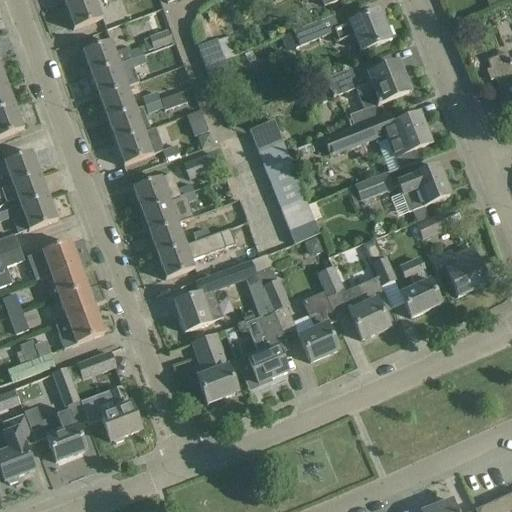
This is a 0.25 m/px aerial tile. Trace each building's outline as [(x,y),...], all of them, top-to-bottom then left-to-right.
[(62,0),(66,9),(90,0),(62,0)] [(90,0),(66,9),(74,31),(72,31),(73,32),(102,22),(93,0),(90,0)] [(158,0),(156,0),(135,4),(137,14),(160,10),(158,0)] [(320,0),(324,8),(340,1),(340,2),(345,0),(320,0)] [(388,43),(376,14),(350,25),(351,26),(344,29),(339,16),(319,24),(280,40),(286,55),(334,34),(338,44),(356,37),(363,53),(388,43)] [(172,46),(167,33),(148,39),(149,41),(143,43),(147,54),(153,52),(153,53),(172,46)] [(91,77),(143,58),(140,51),(130,54),(129,50),(114,55),(110,44),(81,55),(81,56),(83,55),(91,77)] [(495,82),(506,107),(511,104),(511,62),(508,54),(488,63),(491,72),(487,73),(491,83),(495,82)] [(143,58),(91,77),(91,78),(99,100),(127,90),(138,86),(132,70),(145,66),(146,65),(143,58)] [(223,64),(205,71),(213,93),(231,87),(223,64)] [(348,72),(325,81),(333,100),(355,91),(364,113),(366,112),(370,121),(383,115),(380,108),(380,106),(408,95),(396,65),(368,77),(368,78),(353,84),(348,72)] [(0,114),(14,109),(5,87),(0,88),(0,114)] [(127,90),(99,100),(107,122),(142,110),(142,109),(135,112),(127,90)] [(145,109),(159,103),(157,95),(142,100),(145,109)] [(162,111),(159,103),(145,109),(147,117),(162,111)] [(22,131),(14,109),(0,114),(0,140),(23,132),(23,131),(22,131)] [(142,110),(107,122),(116,145),(154,131),(149,132),(142,110)] [(389,116),(323,142),(330,160),(375,142),(388,176),(417,164),(413,153),(429,147),(433,146),(428,132),(424,133),(417,117),(393,127),(389,117),(389,116)] [(249,135),(258,157),(283,147),(274,125),(249,135)] [(154,131),(116,145),(124,167),(123,167),(123,169),(152,158),(152,157),(161,154),(164,161),(179,156),(176,148),(162,153),(154,131)] [(203,137),(199,146),(201,152),(213,147),(209,135),(203,137)] [(287,158),(283,147),(258,157),(262,168),(287,158)] [(32,156),(32,154),(3,165),(11,188),(39,177),(31,156),(32,156)] [(219,172),(213,155),(183,166),(189,183),(219,172)] [(271,190),(296,180),(287,158),(262,168),(271,190)] [(450,199),(438,169),(412,179),(412,180),(397,186),(402,198),(405,197),(417,225),(428,220),(424,209),(450,199)] [(392,192),(386,176),(353,190),(347,192),(353,207),(392,192)] [(0,192),(0,200),(3,200),(5,205),(16,201),(19,211),(47,200),(39,177),(11,188),(1,192),(0,192)] [(133,192),(141,214),(193,194),(190,187),(177,192),(171,177),(161,181),(160,180),(131,191),(132,192),(133,192)] [(280,213),(305,203),(296,180),(271,190),(280,213)] [(193,194),(141,214),(149,236),(177,226),(193,220),(187,205),(196,202),(193,194)] [(47,200),(19,211),(28,234),(57,223),(57,222),(56,222),(47,200)] [(305,203),(280,213),(289,235),(314,225),(305,203)] [(446,231),(441,218),(416,229),(422,242),(446,231)] [(320,238),(314,225),(289,235),(294,248),(320,238)] [(177,226),(149,236),(158,259),(171,254),(186,248),(177,226)] [(210,239),(207,231),(192,236),(195,245),(210,239)] [(186,248),(171,254),(158,259),(166,281),(165,281),(165,282),(194,272),(191,264),(235,248),(229,232),(186,248)] [(13,237),(0,242),(0,257),(18,250),(13,237)] [(324,254),(318,240),(303,246),(309,260),(324,254)] [(382,261),(374,243),(363,248),(381,289),(395,283),(386,260),(382,261)] [(26,260),(35,283),(50,278),(78,268),(69,244),(26,260)] [(23,264),(18,250),(0,257),(0,290),(11,286),(6,271),(23,264)] [(487,286),(472,252),(453,261),(450,254),(430,263),(437,277),(445,273),(457,299),(487,286)] [(424,273),(418,260),(398,269),(404,282),(409,280),(414,290),(399,297),(410,321),(439,308),(428,284),(423,273),(424,273)] [(63,273),(35,283),(35,284),(50,278),(59,301),(86,291),(78,268),(63,273)] [(256,274),(257,277),(261,286),(273,314),(288,308),(278,282),(276,283),(270,268),(256,274)] [(332,270),(317,277),(327,301),(343,294),(333,270),(332,270)] [(354,293),(342,299),(345,305),(349,315),(348,316),(352,325),(361,343),(388,331),(382,317),(391,313),(376,281),(353,291),(354,293)] [(258,294),(252,296),(263,321),(274,317),(273,314),(261,286),(256,288),(258,294)] [(86,291),(59,301),(67,323),(54,328),(55,328),(95,314),(86,291)] [(178,305),(174,306),(184,335),(203,328),(211,325),(222,321),(211,293),(200,297),(193,300),(178,305)] [(326,328),(337,323),(327,301),(324,294),(302,304),(314,332),(298,339),(310,365),(337,353),(326,328)] [(8,320),(21,315),(15,297),(2,302),(8,320)] [(95,314),(55,328),(63,352),(103,337),(95,314)] [(21,315),(8,320),(15,338),(28,333),(21,315)] [(263,321),(259,323),(269,348),(284,342),(274,317),(263,321)] [(247,362),(237,366),(244,383),(254,379),(258,387),(286,375),(279,357),(289,352),(284,342),(269,348),(259,323),(259,322),(245,327),(256,354),(246,358),(247,362)] [(238,396),(216,337),(190,346),(202,379),(197,381),(206,407),(207,407),(207,406),(231,397),(232,398),(238,396)] [(34,350),(32,343),(19,348),(21,354),(16,355),(20,368),(7,373),(11,386),(54,370),(50,357),(42,360),(38,349),(34,350)] [(114,370),(109,356),(77,367),(82,382),(114,370)] [(36,411),(24,415),(35,445),(46,441),(48,446),(55,465),(84,454),(77,435),(75,429),(74,430),(74,429),(86,424),(66,371),(51,377),(65,415),(55,419),(41,425),(36,411)] [(129,407),(122,390),(109,395),(112,405),(94,412),(97,420),(100,419),(110,444),(111,443),(115,446),(123,443),(123,439),(139,433),(129,407)] [(13,395),(2,399),(5,406),(11,408),(18,406),(13,395)] [(9,487),(17,484),(18,479),(33,473),(24,449),(34,445),(23,417),(2,426),(5,435),(2,436),(9,453),(0,457),(0,475),(4,485),(6,484),(9,487)] [(479,511),(478,511),(511,511),(511,498),(482,511),(479,511)]
